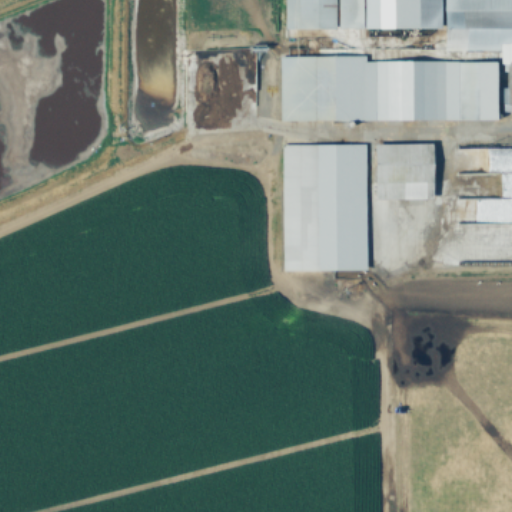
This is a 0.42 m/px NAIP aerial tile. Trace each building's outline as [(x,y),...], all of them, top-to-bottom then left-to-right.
[(334,0),(334,26),(287,26),(287,0),(334,0)] [(360,0),(360,25),(338,25),(338,0),(360,0)] [(440,0),(440,26),(363,26),(363,0),(440,0)] [(511,0),(511,59),(498,59),(498,49),(445,49),(445,0),(511,0)] [(506,89),(506,101),(491,101),(491,116),(363,116),(363,118),(281,118),(281,55),(363,55),(363,63),(491,63),(491,89),(506,89)] [(431,142),(432,198),(374,199),(374,143),(431,142)] [(365,143),(366,269),(335,269),(283,271),(282,143),(316,144),(365,143)]
